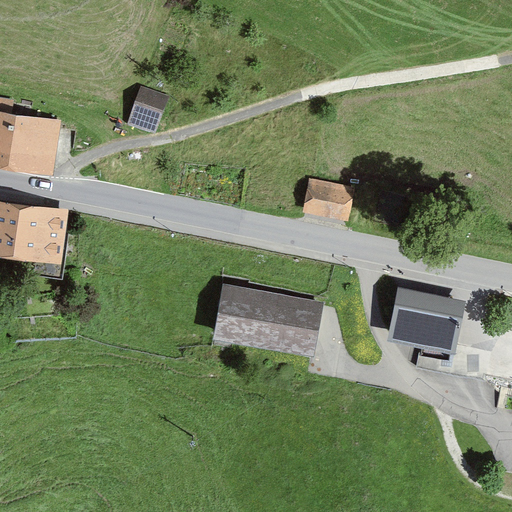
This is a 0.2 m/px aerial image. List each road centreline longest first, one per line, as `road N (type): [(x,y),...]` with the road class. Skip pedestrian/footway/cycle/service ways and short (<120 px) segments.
road 1 (secondary): [(511,277),(0,176)]
road 2 (track): [(511,59),(319,94),(90,157),(51,186)]
